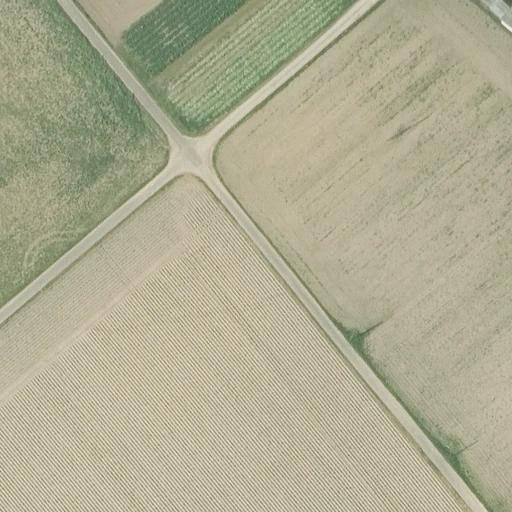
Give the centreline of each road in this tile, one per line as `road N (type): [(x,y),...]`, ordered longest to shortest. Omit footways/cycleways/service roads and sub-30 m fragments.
road 1 (track): [(476,511),(61,0)]
road 2 (track): [(0,315),(368,0)]
